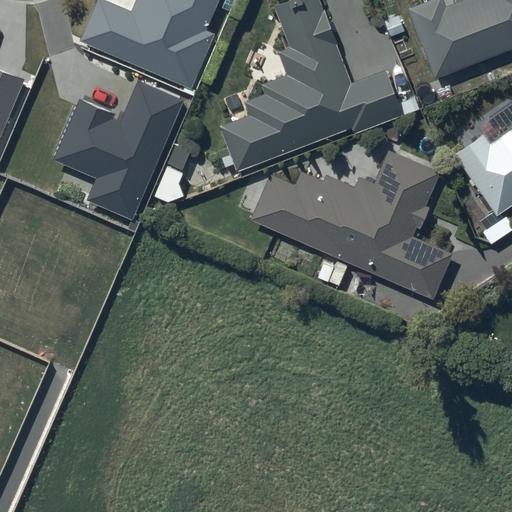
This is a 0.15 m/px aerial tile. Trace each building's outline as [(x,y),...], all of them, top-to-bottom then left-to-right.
[(135,0),(131,11),(104,0),(97,0),(81,41),(193,88),(215,36),(206,32),(218,0),(135,0)] [(351,83),(319,0),(286,0),(274,5),(290,49),(279,53),(289,78),(265,87),(269,97),(247,105),(253,118),(224,129),(240,173),(350,131),(353,139),(409,118),(390,68),(351,83)] [(511,0),(467,0),(446,8),(442,0),(429,0),(407,8),(436,80),(511,50),(511,0)] [(0,136),(24,80),(0,69),(0,136)] [(184,100),(138,80),(120,121),(113,118),(115,115),(80,99),(54,160),(96,178),(87,199),(132,219),(184,100)] [(511,128),(491,143),(486,136),(455,156),(496,217),(511,206),(511,128)] [(433,177),(390,159),(378,188),(357,179),(354,187),(325,175),(322,182),(301,174),(295,187),(271,177),(252,221),(431,296),(447,257),(407,240),(433,177)] [(474,188),(458,195),(474,232),(490,225),(474,188)]
